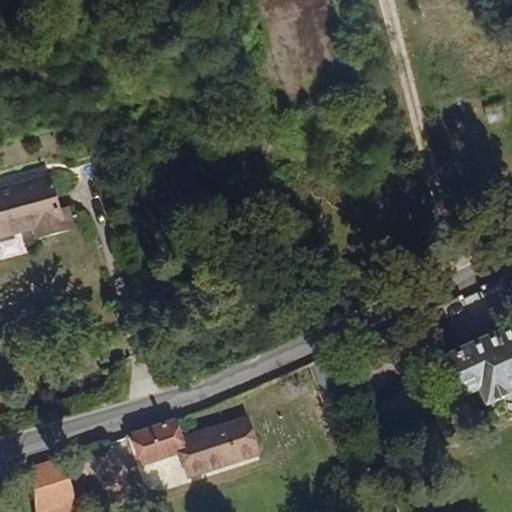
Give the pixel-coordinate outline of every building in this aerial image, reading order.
[(511,112),(511,94),(511,90),(493,96),(500,117),(511,112)] [(55,206),(46,176),(0,189),(0,232),(24,226),(28,237),(66,226),(60,205),(55,206)] [(511,327),(470,344),(483,378),(500,371),(507,388),(511,386),(511,327)] [(375,374),(361,337),(332,349),(347,385),(375,374)] [(257,455),(243,416),(180,436),(175,420),(134,435),(143,465),(179,452),(188,478),(257,455)] [(63,511),(75,508),(64,460),(34,468),(38,511),(63,511)]
